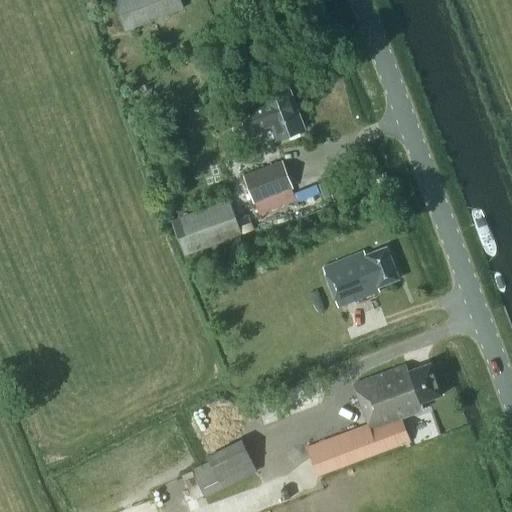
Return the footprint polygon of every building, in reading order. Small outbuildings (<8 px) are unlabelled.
[(180,0),(114,0),(112,1),(124,31),(184,7),(180,0)] [(263,101),(240,109),(250,135),(272,127),(277,139),(303,129),(288,90),(262,100),(263,101)] [(292,187),(282,161),(244,176),(254,202),(292,187)] [(184,255),(242,234),(230,200),(171,220),(184,255)] [(387,247),(366,255),(364,251),(322,266),(338,306),(380,291),(378,286),(399,278),(387,247)] [(368,423),(308,446),(318,474),(409,440),(401,417),(422,409),(420,402),(442,394),(430,362),(408,371),(406,364),(354,384),(368,423)] [(206,456),(209,462),(193,469),(206,496),(257,471),(242,439),(206,456)] [(204,495),(192,470),(182,474),(194,500),(204,495)]
